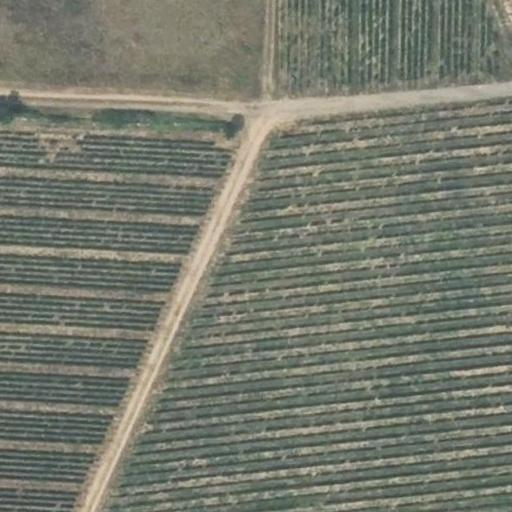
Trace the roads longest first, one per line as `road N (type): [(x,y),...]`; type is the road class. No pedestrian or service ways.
road 1 (track): [(0,94),(277,110)]
road 2 (unclassified): [(277,110),(511,88)]
